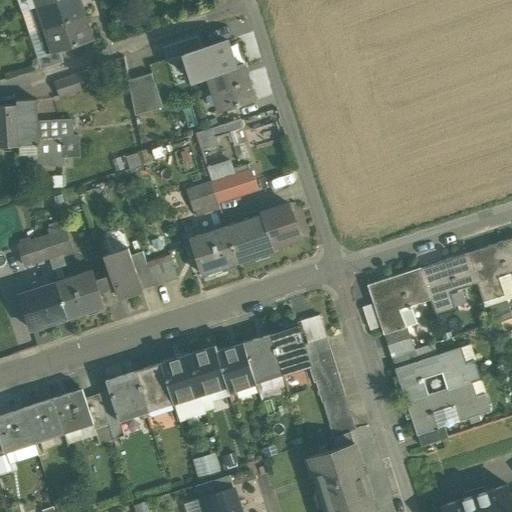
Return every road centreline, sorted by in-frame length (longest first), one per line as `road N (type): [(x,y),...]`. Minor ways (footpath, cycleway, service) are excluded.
road 1 (residential): [(0,374),(335,267)]
road 2 (residential): [(335,267),(249,0)]
road 3 (residential): [(415,511),(335,267)]
road 4 (residential): [(335,267),(511,211)]
